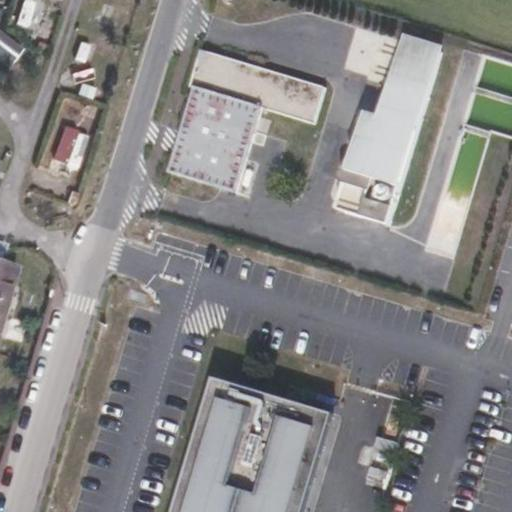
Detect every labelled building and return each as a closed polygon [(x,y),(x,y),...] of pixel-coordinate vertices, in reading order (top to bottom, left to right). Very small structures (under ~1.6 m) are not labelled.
[(30,0),(19,0),(11,22),(37,32),(47,6),(30,0)] [(119,34),(128,9),(103,0),(99,0),(91,24),(119,34)] [(0,63),(8,69),(23,48),(0,32),(0,63)] [(341,208),(391,225),(450,55),(410,42),(383,118),(373,115),(353,174),(345,172),(341,183),(347,188),(341,208)] [(90,79),(102,83),(115,52),(103,47),(90,79)] [(268,108),(323,123),(332,89),(206,50),(196,85),(201,86),(175,173),(241,193),(268,108)] [(478,87),(511,96),(511,64),(487,57),(478,87)] [(79,85),(76,96),(98,102),(101,90),(79,85)] [(511,133),(511,100),(471,95),(467,127),(511,133)] [(57,179),(73,184),(89,135),(74,129),(57,179)] [(0,330),(20,265),(0,259),(0,330)] [(309,511),(340,416),(228,380),(185,511),(309,511)] [(401,454),(404,444),(383,438),(380,448),(401,454)]
